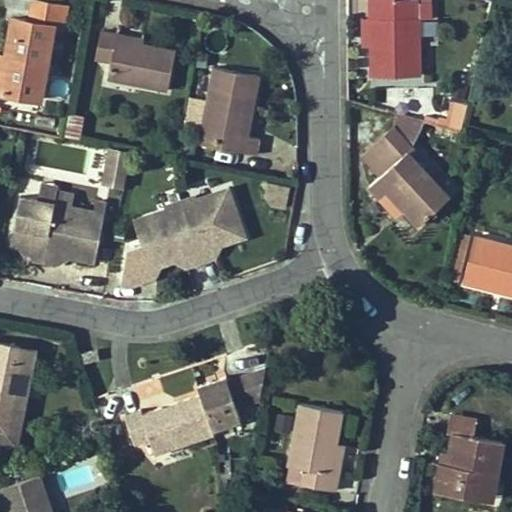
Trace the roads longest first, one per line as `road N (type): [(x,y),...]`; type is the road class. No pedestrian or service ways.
road 1 (residential): [(0,297),(154,323),(338,261)]
road 2 (residential): [(306,8),(324,70),(327,210),(338,261)]
road 3 (residential): [(381,511),(418,328)]
